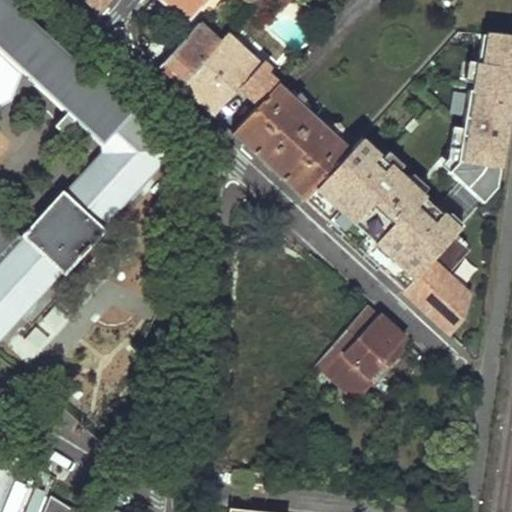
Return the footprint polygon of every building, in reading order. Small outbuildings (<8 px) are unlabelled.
[(0,0),(0,53),(20,72),(100,145),(102,154),(64,197),(61,195),(24,237),(26,239),(0,267),(0,339),(22,316),(25,318),(35,306),(32,304),(62,272),(64,274),(103,233),(100,230),(171,153),(3,0),(0,0)] [(84,0),(97,11),(107,0),(84,0)] [(164,0),(186,18),(201,0),(164,0)] [(158,67),(179,86),(218,44),(198,25),(158,67)] [(511,119),(511,30),(484,28),(462,153),(452,167),(486,197),(500,180),(506,163),(511,119)] [(257,103),(271,88),(220,41),(218,44),(179,86),(212,116),(238,85),(257,103)] [(20,72),(0,53),(0,105),(9,101),(20,72)] [(273,172),(303,199),(310,191),(348,149),(324,127),(328,122),(307,103),(302,108),(275,84),(271,88),(257,103),(230,133),(273,172)] [(303,199),(400,289),(462,220),(363,133),(303,199)] [(435,320),(449,334),(462,319),(468,297),(464,293),(476,255),(470,250),(448,276),(421,307),(435,320)] [(421,307),(448,276),(428,259),(400,289),(421,307)] [(250,317),(313,319),(315,277),(252,275),(250,317)] [(365,307),(318,370),(356,404),(401,354),(396,349),(402,342),(365,307)] [(418,369),(411,378),(418,383),(425,375),(418,369)] [(292,426),(294,380),(230,378),(228,423),(292,426)] [(262,451),(230,448),(229,464),(264,468),(271,452),(262,451)] [(272,476),(231,472),(230,483),(271,487),(272,476)]
